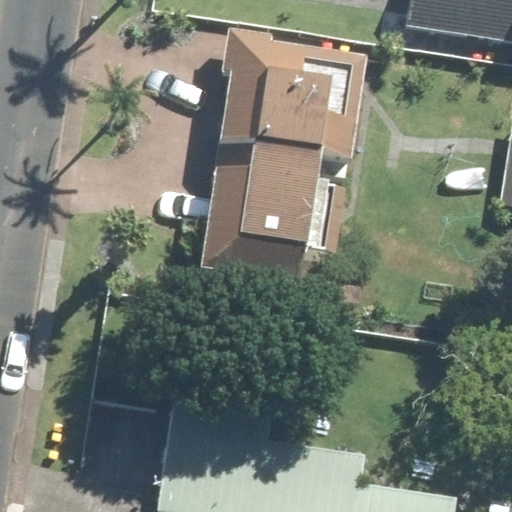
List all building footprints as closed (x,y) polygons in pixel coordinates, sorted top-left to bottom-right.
[(511,0),(405,0),(401,32),(511,47),(511,0)] [(266,35),(268,26),(221,19),(215,65),(221,67),(194,260),(324,277),(336,183),(311,165),(313,139),(347,147),(360,49),(266,35)] [(511,115),(508,115),(498,196),(511,197),(511,115)] [(172,391),(153,505),(197,511),(249,511),(261,436),(267,406),(172,391)] [(249,511),(348,511),(354,479),(358,451),(261,436),(249,511)] [(348,511),(447,511),(450,496),(354,479),(348,511)]
